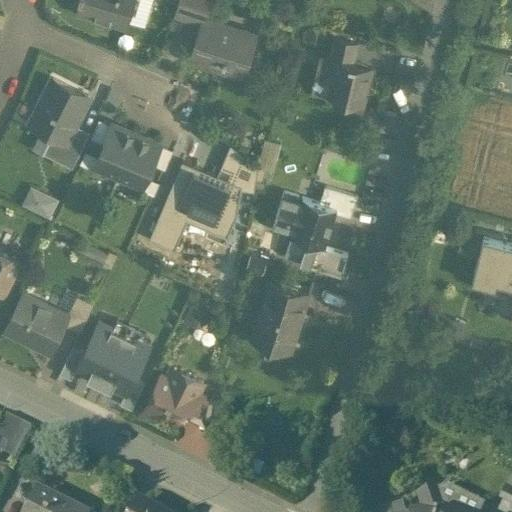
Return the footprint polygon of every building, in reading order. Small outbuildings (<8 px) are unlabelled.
[(79,0),(77,8),(93,13),(93,15),(125,25),(132,0),(79,0)] [(177,0),(174,9),(189,13),(193,0),(177,0)] [(253,33),(203,18),(191,56),(223,66),(225,60),(243,65),(253,33)] [(356,41),(335,36),(330,55),(332,55),(333,54),(352,59),(356,41)] [(352,59),(333,54),(332,55),(328,72),(334,73),(329,94),(361,102),(370,65),(355,61),(356,60),(352,59)] [(87,94),(51,76),(38,105),(40,106),(32,122),(64,138),(54,156),(71,165),(88,129),(73,122),(87,94)] [(98,118),(90,137),(103,142),(111,124),(98,118)] [(135,133),(112,123),(111,124),(103,142),(98,155),(94,164),(94,165),(117,175),(135,133)] [(159,143),(135,133),(117,175),(141,185),(145,176),(151,162),(159,144),(159,143)] [(276,166),(281,142),(266,139),(262,163),(276,166)] [(172,149),(159,144),(151,162),(164,168),(172,149)] [(253,190),(257,165),(230,145),(217,175),(242,185),(241,189),(253,190)] [(98,155),(84,150),(79,162),(93,168),(94,165),(94,164),(98,155)] [(237,214),(241,189),(242,185),(217,175),(182,160),(148,238),(174,249),(187,220),(227,237),(237,214)] [(159,181),(145,176),(141,185),(139,188),(153,194),(159,181)] [(336,206),(282,189),(271,227),(291,233),(290,235),(306,240),(304,245),(317,249),(319,244),(324,245),(336,206)] [(511,243),(482,236),(471,280),(496,287),(497,281),(511,284),(511,243)] [(19,260),(0,250),(0,291),(3,293),(19,260)] [(274,279),(267,299),(265,298),(258,318),(261,319),(255,338),(289,349),(307,289),(274,279)] [(66,313),(23,291),(5,327),(23,336),(24,335),(50,348),(63,323),(67,313),(66,313)] [(93,302),(76,293),(66,313),(67,313),(63,323),(79,331),(93,302)] [(190,304),(185,321),(203,326),(208,309),(190,304)] [(76,366),(89,372),(87,376),(111,388),(113,384),(126,390),(133,376),(149,345),(99,320),(83,351),(76,366)] [(76,366),(83,351),(72,346),(59,373),(70,378),(76,366)] [(185,372),(173,366),(167,363),(162,374),(180,382),(185,372)] [(162,374),(160,373),(159,375),(157,376),(153,385),(153,387),(144,407),(164,417),(170,416),(204,432),(211,398),(200,393),(198,387),(202,380),(185,372),(180,382),(162,374)] [(144,382),(133,376),(126,390),(120,403),(131,408),(144,382)] [(0,452),(14,460),(31,427),(7,415),(0,429),(0,452)] [(458,511),(441,503),(437,491),(418,497),(422,508),(411,511),(410,511),(458,511)] [(67,511),(34,496),(26,511),(67,511)] [(404,511),(402,503),(389,507),(390,511),(404,511)]
